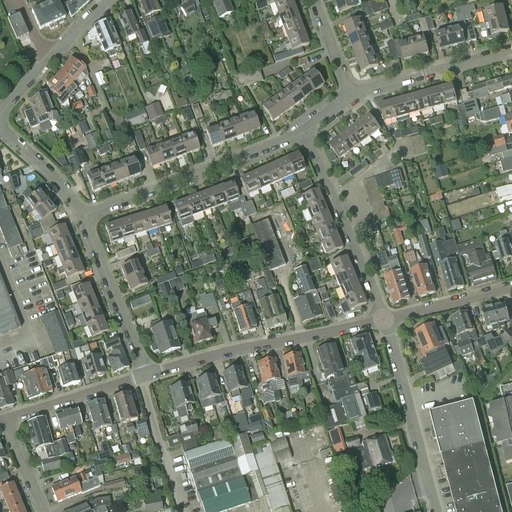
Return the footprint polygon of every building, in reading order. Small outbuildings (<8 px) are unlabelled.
[(68,0),(70,2),(65,4),(71,18),(87,4),(85,0),(68,0)] [(162,40),(146,0),(137,0),(144,17),(141,18),(151,44),(162,40)] [(146,0),(162,40),(170,36),(163,17),(159,18),(157,12),(160,11),(155,0),(146,0)] [(177,0),(178,1),(182,7),(187,14),(194,9),(190,3),(189,3),(186,0),(177,0)] [(190,3),(194,9),(199,6),(194,0),(186,0),(189,3),(190,3)] [(232,14),(226,0),(211,0),(219,19),(232,14)] [(291,0),(285,0),(283,1),(282,0),(268,0),(255,5),(257,12),(269,7),(273,18),(278,16),(295,10),(291,0)] [(356,8),(353,0),(342,0),(335,3),(340,15),(356,8)] [(364,12),(385,4),(383,0),(377,0),(362,6),(364,12)] [(56,1),(45,6),(50,17),(54,16),(57,23),(59,22),(60,24),(64,22),(63,20),(65,19),(56,1)] [(385,4),(364,12),(367,18),(387,10),(385,4)] [(473,5),(460,8),(465,21),(471,19),(470,14),(475,12),(473,5)] [(50,17),(45,6),(31,12),(39,31),(49,26),(50,30),(57,27),(56,23),(57,23),(54,16),(50,17)] [(484,25),(506,19),(503,7),(481,12),(484,25)] [(465,21),(460,8),(454,10),(459,27),(460,27),(464,44),(470,42),(467,29),(465,21)] [(252,9),(249,10),(245,12),(247,17),(254,15),(252,9)] [(295,10),(278,16),(283,28),(299,22),(295,10)] [(143,31),(138,33),(133,21),(132,21),(129,13),(118,18),(127,39),(134,36),(138,47),(148,43),(143,31)] [(418,21),(421,20),(419,14),(406,17),(408,24),(418,21)] [(28,36),(19,15),(7,21),(16,41),(28,36)] [(424,19),(428,32),(435,30),(431,17),(424,19)] [(421,20),(418,21),(422,34),(428,32),(424,19),(421,20)] [(484,25),(480,26),(481,31),(486,29),(488,40),(501,37),(500,34),(509,32),(506,19),(484,25)] [(348,38),(365,32),(361,20),(344,26),(348,38)] [(109,21),(102,24),(113,51),(115,50),(117,56),(122,54),(109,21)] [(304,34),(299,22),(283,28),(287,40),(304,34)] [(394,28),(391,22),(379,26),(381,33),(394,28)] [(225,30),(223,25),(222,23),(215,26),(218,32),(225,30)] [(113,51),(102,24),(93,27),(94,28),(90,30),(93,38),(97,36),(104,53),(108,52),(110,58),(117,56),(115,50),(113,51)] [(407,24),(406,24),(400,26),(402,32),(408,30),(407,24)] [(262,35),(268,33),(266,27),(260,30),(262,35)] [(459,27),(447,30),(452,48),(465,44),(464,44),(460,27),(459,27)] [(473,27),(467,29),(470,42),(476,40),(473,27)] [(452,48),(447,30),(435,34),(440,51),(452,48)] [(365,32),(348,38),(353,50),(370,43),(365,32)] [(268,33),(262,35),(264,41),(270,39),(268,33)] [(287,40),(291,52),(273,58),(275,64),(293,57),(294,58),(303,54),(301,48),(308,46),(304,34),(287,40)] [(424,37),(411,41),(416,58),(429,54),(424,37)] [(393,42),(395,48),(398,59),(403,57),(399,44),(398,40),(393,42)] [(411,41),(399,44),(403,57),(404,61),(416,58),(411,41)] [(395,48),(393,42),(386,44),(388,50),(395,48)] [(370,43),(353,50),(357,61),(374,55),(370,43)] [(395,48),(388,50),(392,63),(398,61),(398,59),(395,48)] [(378,67),(374,55),(357,61),(361,73),(378,67)] [(306,58),(294,62),(296,69),(308,64),(306,58)] [(66,66),(67,67),(83,82),(87,78),(82,73),(85,69),(76,61),(74,62),(71,60),(66,66)] [(83,82),(67,67),(60,74),(72,84),(75,80),(80,85),(83,82)] [(287,68),(282,72),(286,77),(291,73),(287,68)] [(259,69),(246,73),(249,80),(261,76),(259,69)] [(313,71),(302,79),(313,93),(323,86),(313,71)] [(286,77),(282,72),(277,76),(281,81),(286,77)] [(94,76),(99,87),(105,84),(101,73),(94,76)] [(246,73),(240,75),(244,88),(250,86),(249,80),(246,73)] [(60,74),(54,81),(70,95),(72,97),(75,94),(73,92),(76,88),(72,84),(60,74)] [(244,88),(240,75),(234,76),(238,90),(244,88)] [(263,82),(261,76),(249,80),(250,86),(263,82)] [(511,76),(494,82),(497,92),(511,87),(511,76)] [(302,79),(292,86),(303,101),(313,93),(302,79)] [(70,95),(54,81),(53,80),(47,86),(51,89),(49,90),(58,99),(62,95),(66,99),(70,95)] [(497,92),(494,82),(472,89),(473,92),(475,99),(497,92)] [(452,85),(440,89),(444,106),(457,103),(452,85)] [(292,86),(282,93),(293,108),(303,101),(292,86)] [(89,99),(96,96),(92,87),(86,90),(89,99)] [(444,106),(440,89),(427,92),(432,110),(444,106)] [(475,99),(473,92),(467,94),(466,90),(460,92),(463,104),(475,100),(475,99)] [(45,92),(36,96),(47,123),(56,124),(60,122),(56,113),(54,114),(45,92)] [(432,110),(427,92),(415,96),(420,113),(432,110)] [(225,93),(219,94),(221,101),(227,99),(225,93)] [(282,93),(272,101),(283,115),(293,108),(282,93)] [(508,95),(504,96),(499,98),(502,106),(507,105),(511,103),(511,104),(511,103),(511,93),(508,95)] [(221,101),(219,94),(213,96),(214,102),(221,101)] [(47,123),(36,96),(35,96),(36,99),(28,102),(36,121),(29,124),(36,141),(43,138),(39,126),(47,123)] [(415,96),(403,99),(408,116),(420,113),(415,96)] [(176,102),(180,109),(188,105),(185,98),(179,101),(176,102)] [(403,99),(391,102),(396,120),(408,116),(403,99)] [(475,100),(463,104),(463,105),(467,118),(480,114),(475,100)] [(283,115),(272,101),(262,108),(272,123),(283,115)] [(396,120),(391,102),(379,106),(384,123),(396,120)] [(159,118),(163,116),(158,104),(144,109),(149,122),(153,121),(159,118)] [(197,105),(191,108),(196,120),(202,118),(197,105)] [(467,118),(463,105),(457,107),(461,120),(467,118)] [(194,121),(189,108),(182,111),(187,123),(194,121)] [(506,126),(511,124),(511,115),(504,117),(501,115),(499,109),(474,116),(477,125),(498,119),(502,122),(505,122),(506,126)] [(123,117),(128,129),(148,122),(143,110),(123,117)] [(241,118),(247,135),(259,130),(253,113),(241,118)] [(165,116),(163,116),(159,118),(162,124),(168,122),(165,116)] [(369,116),(359,123),(370,138),(380,130),(369,116)] [(159,118),(153,121),(156,127),(162,124),(159,118)] [(247,135),(241,118),(229,122),(235,139),(247,135)] [(437,125),(435,118),(429,120),(430,127),(437,125)] [(465,119),(458,121),(460,127),(467,125),(465,119)] [(229,122),(217,127),(224,144),(235,139),(229,122)] [(370,138),(359,123),(349,131),(360,145),(370,138)] [(224,144),(217,127),(205,131),(212,148),(224,144)] [(417,127),(411,129),(413,135),(419,134),(417,127)] [(413,135),(411,129),(405,131),(407,137),(413,135)] [(132,134),(139,152),(146,150),(139,131),(132,134)] [(349,131),(339,138),(350,153),(360,145),(349,131)] [(402,139),(402,138),(400,132),(394,134),(395,140),(402,139)] [(95,147),(101,145),(96,134),(90,136),(84,138),(89,151),(95,148),(95,147)] [(192,134),(180,138),(187,155),(199,151),(192,134)] [(135,147),(130,135),(124,137),(129,150),(135,147)] [(411,146),(424,142),(422,135),(409,139),(411,146)] [(487,152),(506,146),(511,144),(511,136),(504,139),(503,136),(492,139),(494,146),(486,148),(487,152)] [(187,155),(180,138),(169,143),(175,160),(187,155)] [(350,153),(339,138),(329,146),(339,161),(350,153)] [(425,147),(424,142),(411,146),(413,151),(425,147)] [(169,143),(157,147),(163,164),(175,160),(169,143)] [(102,149),(105,155),(111,152),(108,146),(102,149)] [(511,150),(507,152),(506,146),(487,152),(489,158),(502,154),(503,161),(504,162),(511,159),(511,150)] [(163,164),(157,147),(145,152),(152,169),(163,164)] [(384,147),(379,151),(383,156),(389,152),(384,147)] [(427,154),(425,147),(413,151),(414,158),(427,154)] [(105,155),(102,149),(97,151),(100,157),(105,155)] [(73,153),(78,168),(87,164),(81,150),(73,153)] [(383,156),(379,151),(374,154),(378,160),(383,156)] [(285,159),(293,176),(305,171),(297,154),(285,159)] [(63,157),(54,160),(63,170),(68,168),(63,157)] [(122,163),(128,180),(140,175),(134,158),(122,163)] [(79,171),(74,159),(68,162),(73,174),(79,171)] [(285,159),(274,164),(281,181),(293,176),(285,159)] [(511,159),(504,162),(503,161),(498,162),(501,171),(511,167),(511,159)] [(364,162),(359,166),(363,171),(368,167),(364,162)] [(128,180),(122,163),(110,167),(116,184),(128,180)] [(274,164),(263,170),(270,186),(281,181),(274,164)] [(363,171),(359,166),(348,173),(352,179),(363,171)] [(110,167),(98,172),(105,189),(116,184),(110,167)] [(442,178),(439,167),(432,169),(436,180),(442,178)] [(263,170),(251,175),(259,191),(270,186),(263,170)] [(19,171),(6,176),(9,182),(22,177),(19,171)] [(105,189),(98,172),(86,176),(93,193),(105,189)] [(390,173),(385,175),(389,187),(394,186),(390,173)] [(259,191),(251,175),(240,180),(247,196),(259,191)] [(389,187),(385,175),(380,177),(384,189),(389,187)] [(379,191),(366,195),(368,201),(381,196),(379,191),(384,189),(380,177),(375,178),(377,185),(379,191)] [(377,185),(375,178),(362,183),(364,189),(377,185)] [(297,186),(300,192),(312,187),(309,181),(297,186)] [(232,183),(220,188),(226,205),(238,200),(232,183)] [(377,185),(364,189),(366,195),(379,191),(377,185)] [(509,187),(496,191),(498,199),(511,195),(510,190),(509,187)] [(226,205),(220,188),(208,192),(215,209),(226,205)] [(292,188),(286,191),(289,197),(294,194),(292,188)] [(34,212),(48,201),(40,191),(26,202),(34,212)] [(289,197),(286,191),(280,193),(283,200),(289,197)] [(306,210),(323,203),(318,191),(301,198),(306,210)] [(208,192),(197,196),(203,213),(215,209),(208,192)] [(197,196),(185,201),(191,218),(203,213),(197,196)] [(383,202),(381,196),(368,201),(370,207),(383,202)] [(56,211),(48,201),(34,212),(42,222),(56,211)] [(191,218),(185,201),(173,205),(179,222),(191,218)] [(245,204),(250,217),(256,214),(251,202),(245,204)] [(385,208),(383,202),(370,207),(372,212),(385,208)] [(323,203),(306,210),(311,221),(327,214),(323,203)] [(250,217),(245,204),(239,206),(244,219),(250,217)] [(158,229),(160,235),(165,233),(164,229),(175,226),(171,215),(168,217),(165,208),(153,212),(158,229)] [(290,216),(296,214),(294,208),(288,210),(290,216)] [(385,208),(372,212),(374,218),(387,214),(385,208)] [(3,214),(0,215),(0,230),(8,251),(22,245),(9,211),(3,214)] [(158,229),(153,212),(141,216),(146,233),(158,229)] [(296,214),(290,216),(292,222),(298,220),(296,214)] [(332,226),(327,214),(311,221),(316,233),(332,226)] [(389,220),(387,214),(374,218),(376,224),(389,220)] [(141,216),(129,219),(134,237),(146,233),(141,216)] [(129,219),(117,223),(122,241),(134,237),(129,219)] [(427,220),(420,222),(425,237),(431,235),(427,220)] [(453,232),(461,230),(459,220),(451,222),(453,232)] [(266,262),(270,272),(285,266),(267,221),(252,227),(266,262)] [(29,235),(41,229),(39,223),(26,229),(29,235)] [(122,241),(117,223),(105,227),(110,244),(122,241)] [(376,225),(364,228),(366,236),(378,232),(376,225)] [(392,231),(398,249),(405,247),(400,233),(407,230),(405,225),(402,226),(403,228),(392,231)] [(332,226),(316,233),(320,244),(337,237),(332,226)] [(52,245),(69,238),(64,227),(47,234),(52,245)] [(41,229),(29,235),(31,240),(44,235),(41,229)] [(441,244),(446,243),(444,236),(445,236),(443,229),(437,231),(438,234),(437,234),(441,243),(441,244)] [(299,240),(305,237),(303,231),(296,234),(299,240)] [(507,260),(511,258),(511,252),(506,232),(500,234),(503,243),(495,246),(500,262),(502,262),(503,262),(507,261),(507,260)] [(254,235),(242,240),(241,241),(246,252),(259,248),(254,235)] [(305,237),(299,240),(301,246),(307,243),(305,237)] [(342,249),(337,237),(320,244),(325,256),(342,249)] [(431,258),(424,237),(418,239),(425,260),(431,258)] [(69,238),(52,245),(57,257),(74,250),(69,238)] [(454,240),(446,243),(441,244),(441,243),(456,290),(464,287),(456,260),(451,262),(450,257),(458,254),(456,247),(454,240)] [(480,240),(456,247),(458,254),(459,258),(465,256),(467,257),(471,268),(467,269),(472,286),(496,278),(489,255),(485,256),(480,240)] [(456,290),(441,243),(430,247),(436,266),(439,265),(447,292),(456,290)] [(146,253),(153,250),(150,245),(144,247),(146,253)] [(230,249),(232,255),(238,253),(235,247),(230,249)] [(133,248),(127,250),(129,257),(135,254),(133,248)] [(153,250),(146,253),(145,253),(147,260),(160,255),(157,248),(153,250)] [(232,255),(230,249),(224,251),(226,257),(232,255)] [(74,250),(57,257),(62,268),(62,269),(78,262),(74,250)] [(129,257),(127,250),(115,255),(117,261),(129,257)] [(427,296),(417,264),(413,252),(403,255),(406,264),(407,263),(419,298),(427,296)] [(387,260),(388,260),(386,253),(376,256),(382,272),(390,269),(391,271),(387,260)] [(43,263),(49,260),(47,254),(40,257),(43,263)] [(207,258),(209,264),(215,262),(213,255),(207,258)] [(396,257),(388,260),(387,260),(391,271),(402,302),(410,300),(396,257)] [(209,264),(207,258),(201,260),(203,266),(209,264)] [(306,269),(319,264),(317,258),(304,263),(306,269)] [(334,277),(351,270),(346,258),(329,265),(334,277)] [(49,260),(43,263),(45,269),(51,267),(49,260)] [(62,268),(56,271),(59,276),(64,274),(67,280),(66,281),(64,281),(66,287),(69,286),(79,282),(77,276),(83,273),(78,262),(62,269),(62,268)] [(125,281),(142,274),(137,262),(120,269),(125,281)] [(270,272),(266,262),(258,265),(264,279),(262,280),(265,287),(266,292),(269,291),(276,288),(269,272),(270,272)] [(422,262),(417,264),(427,296),(436,293),(427,266),(424,267),(422,262)] [(322,270),(319,264),(306,269),(309,275),(322,270)] [(174,270),(177,276),(183,274),(180,268),(174,270)] [(306,268),(293,273),(301,292),(296,294),(298,298),(293,300),(302,324),(321,317),(317,306),(320,305),(315,293),(306,268)] [(356,282),(351,270),(334,277),(339,289),(356,282)] [(391,271),(387,272),(388,276),(384,278),(387,288),(386,290),(387,293),(389,294),(391,298),(389,300),(391,304),(393,304),(393,305),(402,302),(391,271)] [(174,273),(167,275),(170,282),(176,279),(174,273)] [(147,286),(142,274),(125,281),(130,292),(147,286)] [(170,282),(167,275),(155,280),(157,286),(170,282)] [(0,336),(21,329),(0,276),(0,336)] [(180,278),(168,283),(172,294),(184,289),(180,278)] [(258,288),(260,289),(262,294),(256,296),(259,304),(258,304),(260,310),(256,312),(257,315),(258,316),(262,315),(267,331),(277,327),(264,293),(266,292),(265,287),(262,280),(256,282),(258,288)] [(54,292),(66,287),(64,281),(51,286),(54,292)] [(222,281),(214,284),(216,290),(224,287),(222,281)] [(361,293),(356,282),(339,289),(344,300),(361,293)] [(76,304),(93,297),(88,285),(82,288),(80,284),(70,288),(72,292),(76,304)] [(164,299),(166,298),(172,296),(167,284),(159,287),(164,299)] [(320,297),(326,294),(324,288),(318,290),(320,297)] [(246,303),(249,303),(253,301),(250,291),(241,294),(244,300),(245,300),(246,303)] [(269,291),(266,292),(264,293),(277,327),(285,325),(277,298),(271,300),(269,291)] [(55,295),(58,302),(64,299),(61,293),(55,295)] [(361,293),(344,300),(338,303),(343,315),(357,312),(358,312),(359,312),(359,311),(360,311),(360,310),(360,309),(360,308),(360,307),(366,305),(361,293)] [(203,311),(203,310),(216,306),(211,294),(206,296),(205,294),(198,296),(203,311)] [(329,301),(326,294),(320,297),(323,303),(329,301)] [(141,298),(144,306),(150,304),(147,295),(141,298)] [(93,297),(76,304),(81,316),(98,309),(93,297)] [(137,309),(134,300),(128,303),(132,311),(137,309)] [(217,302),(220,312),(226,310),(222,300),(217,302)] [(240,307),(248,332),(256,329),(249,307),(248,304),(240,307)] [(248,332),(240,307),(236,308),(235,305),(230,307),(232,312),(239,335),(248,332)] [(511,318),(509,319),(506,305),(493,308),(499,328),(505,327),(504,323),(509,322),(511,329),(511,318)] [(324,308),(329,321),(335,319),(331,306),(324,308)] [(499,328),(493,308),(481,311),(486,328),(492,326),(493,332),(499,330),(499,328)] [(98,309),(81,316),(86,327),(103,320),(98,309)] [(196,317),(196,314),(195,314),(194,309),(186,311),(187,316),(187,317),(195,345),(204,342),(196,317)] [(56,357),(68,352),(73,351),(59,312),(42,318),(56,357)] [(468,312),(460,315),(472,349),(479,367),(485,364),(479,349),(487,346),(484,338),(478,340),(474,330),(468,312)] [(66,322),(72,320),(69,314),(63,316),(66,322)] [(205,315),(196,317),(204,342),(212,340),(209,330),(216,328),(213,320),(207,322),(205,315)] [(472,349),(460,315),(452,318),(458,336),(459,336),(462,344),(457,346),(458,347),(461,355),(461,357),(472,353),(471,349),(472,349)] [(72,320),(66,322),(68,328),(74,326),(72,320)] [(108,332),(103,320),(86,327),(91,339),(108,332)] [(161,326),(170,352),(180,349),(171,323),(161,326)] [(444,360),(449,358),(434,324),(427,327),(437,348),(438,348),(439,350),(440,353),(441,353),(444,360)] [(170,352),(161,326),(151,330),(159,356),(170,352)] [(437,348),(427,327),(415,332),(422,348),(419,349),(424,361),(420,363),(427,379),(436,374),(439,379),(455,372),(452,365),(449,358),(444,360),(441,353),(440,353),(439,350),(438,348),(437,348)] [(511,341),(505,334),(501,338),(495,340),(491,335),(484,338),(487,346),(493,360),(508,345),(507,344),(511,341)] [(363,355),(373,352),(368,336),(350,342),(354,355),(362,352),(363,355)] [(111,349),(112,351),(113,353),(110,354),(112,357),(107,359),(112,374),(129,368),(121,347),(117,337),(102,343),(106,351),(111,349)] [(74,351),(87,347),(85,340),(71,344),(74,351)] [(95,344),(87,347),(96,378),(105,375),(99,355),(97,356),(95,351),(97,350),(95,344)] [(334,345),(323,349),(333,376),(334,381),(344,378),(343,374),(334,345)] [(87,347),(78,349),(88,380),(96,378),(87,347)] [(333,376),(323,349),(316,351),(325,379),(333,376)] [(378,367),(373,352),(363,355),(362,352),(354,355),(362,380),(368,378),(366,371),(378,367)] [(299,354),(291,356),(297,387),(298,392),(303,391),(302,386),(301,382),(305,381),(310,380),(308,372),(304,374),(299,354)] [(69,355),(62,357),(71,386),(80,383),(74,366),(72,367),(69,355)] [(297,387),(291,356),(282,358),(289,389),(297,387)] [(71,386),(62,357),(55,359),(59,371),(57,371),(62,389),(71,386)] [(278,391),(277,391),(275,382),(279,381),(274,359),(266,361),(276,403),(280,402),(278,391)] [(276,403),(266,361),(257,363),(262,384),(260,384),(265,404),(274,402),(274,403),(276,403)] [(464,368),(460,361),(452,365),(455,372),(464,368)] [(44,367),(41,368),(36,369),(37,373),(44,396),(52,393),(44,367)] [(240,368),(231,371),(239,398),(248,395),(240,368)] [(37,393),(31,375),(29,375),(28,372),(23,373),(22,370),(13,373),(15,382),(21,380),(28,401),(37,398),(35,393),(37,393)] [(239,398),(231,371),(223,373),(231,400),(239,398)] [(12,373),(0,377),(0,381),(0,382),(0,409),(13,405),(10,395),(16,393),(12,373)] [(37,373),(31,375),(37,393),(35,393),(37,398),(44,396),(37,373)] [(213,376),(205,378),(213,406),(223,403),(221,395),(220,395),(219,396),(213,376)] [(344,378),(334,381),(327,383),(329,390),(330,389),(335,404),(340,402),(347,425),(365,419),(351,376),(344,378)] [(213,406),(205,378),(196,381),(202,401),(200,401),(199,401),(202,409),(213,406)] [(184,407),(186,412),(193,410),(191,405),(193,405),(187,384),(179,386),(185,407),(184,407)] [(185,407),(179,386),(170,389),(178,420),(187,417),(186,412),(184,407),(185,407)] [(511,389),(510,390),(509,386),(500,388),(503,402),(489,405),(498,445),(502,445),(506,464),(511,462),(511,389)] [(121,396),(129,422),(137,420),(129,394),(121,396)] [(375,394),(367,397),(364,398),(368,413),(380,409),(375,394)] [(129,422),(121,396),(113,399),(120,425),(129,422)] [(115,425),(111,427),(103,401),(95,404),(102,430),(110,427),(113,436),(117,435),(118,435),(115,426),(115,425)] [(501,511),(473,402),(430,414),(434,429),(431,430),(430,431),(432,435),(436,437),(455,511),(501,511)] [(102,430),(95,404),(87,406),(94,432),(102,430)] [(236,407),(238,415),(236,416),(236,417),(231,418),(234,429),(235,431),(237,431),(238,437),(245,435),(248,433),(249,435),(261,431),(259,423),(247,426),(244,414),(241,405),(236,407)] [(264,422),(269,421),(272,420),(269,408),(261,410),(264,422)] [(74,441),(75,441),(77,441),(76,438),(81,437),(78,426),(82,425),(77,410),(66,413),(74,441)] [(291,419),(293,428),(294,430),(308,427),(303,412),(290,415),(291,419)] [(74,441),(66,413),(55,416),(59,432),(63,431),(68,446),(75,443),(75,441),(74,441)] [(293,428),(291,419),(286,420),(285,414),(278,415),(282,431),(293,428)] [(248,419),(250,426),(259,423),(261,429),(265,428),(260,415),(248,419)] [(44,449),(52,446),(45,419),(36,422),(44,449)] [(149,437),(144,421),(135,424),(140,439),(149,437)] [(44,449),(36,422),(27,424),(35,451),(36,451),(44,449)] [(195,422),(189,424),(192,433),(198,432),(195,422)] [(127,435),(134,433),(132,424),(125,427),(127,435)] [(192,433),(189,424),(183,426),(184,427),(180,428),(181,433),(180,434),(180,436),(166,440),(169,450),(180,446),(195,442),(192,433)] [(313,448),(325,447),(323,426),(311,427),(313,448)] [(229,430),(231,439),(237,437),(235,431),(234,429),(229,430)] [(261,434),(250,438),(252,446),(264,442),(261,434)] [(215,444),(223,442),(221,435),(213,437),(215,444)] [(238,437),(228,440),(249,504),(258,501),(257,501),(266,498),(250,449),(245,435),(238,437)] [(385,436),(361,443),(369,470),(395,463),(392,453),(391,453),(389,451),(385,436)] [(342,438),(330,442),(333,449),(344,446),(342,438)] [(361,453),(359,447),(357,438),(344,442),(347,450),(349,457),(361,453)] [(68,454),(64,440),(56,443),(60,458),(65,456),(69,467),(75,465),(72,453),(68,454)] [(197,450),(183,455),(202,511),(224,511),(249,504),(228,440),(223,442),(215,444),(197,450)] [(197,450),(195,442),(180,446),(183,455),(197,450)] [(290,511),(268,443),(250,449),(266,498),(270,511),(290,511)] [(130,452),(128,445),(122,447),(123,454),(130,452)] [(44,449),(36,451),(40,462),(43,474),(61,468),(58,458),(48,461),(44,449)] [(108,452),(101,454),(97,455),(99,462),(110,458),(108,452)] [(92,464),(94,470),(107,467),(105,461),(92,464)] [(54,496),(96,479),(93,470),(51,488),(54,496)] [(7,473),(0,475),(0,482),(9,479),(7,473)] [(100,487),(96,479),(54,496),(58,504),(81,494),(81,495),(100,487)] [(102,485),(103,492),(125,487),(123,480),(102,485)] [(335,507),(346,504),(340,483),(329,487),(335,507)] [(0,490),(4,501),(17,495),(12,484),(11,484),(12,484),(0,489),(0,490)] [(139,495),(153,491),(152,485),(137,488),(139,495)] [(17,495),(4,501),(9,511),(21,506),(17,495)] [(88,511),(99,508),(104,507),(110,506),(109,498),(95,500),(66,511),(88,511)] [(155,511),(163,510),(162,507),(160,499),(143,503),(145,511),(155,511)]
